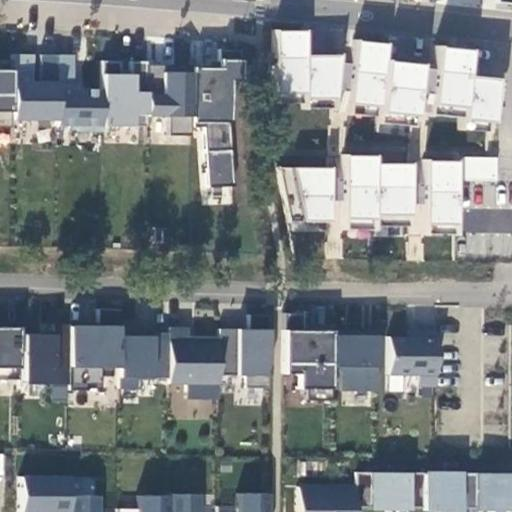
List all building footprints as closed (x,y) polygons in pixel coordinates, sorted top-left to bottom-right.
[(272,29),(272,94),(301,93),(301,99),(331,98),(337,54),(301,55),(301,29),(272,29)] [(355,40),(349,103),(375,106),(375,111),(411,115),(416,64),(382,61),(384,43),(355,40)] [(433,47),(428,103),(459,106),(458,119),(489,122),(494,78),(462,75),(465,50),(433,47)] [(54,122),(54,55),(38,55),(38,82),(10,82),(9,122),(54,122)] [(99,127),(99,89),(73,88),(73,55),(54,55),(54,122),(54,127),(99,127)] [(195,121),(204,186),(237,184),(233,124),(236,60),(220,60),(219,69),(188,68),(188,121),(195,121)] [(9,122),(10,82),(10,61),(0,61),(0,126),(9,127),(9,122)] [(148,117),(148,94),(148,63),(129,62),(128,75),(120,75),(120,61),(99,61),(99,89),(99,127),(144,127),(144,117),(148,117)] [(148,94),(148,117),(167,117),(167,136),(188,137),(188,121),(188,68),(188,66),(172,66),(172,72),(160,72),(159,94),(148,94)] [(343,155),(344,218),(374,218),(375,214),(407,214),(409,163),(373,164),(374,154),(343,155)] [(497,181),(497,157),(465,156),(464,180),(497,181)] [(423,161),(423,224),(453,226),(454,160),(423,161)] [(279,167),(290,221),(328,221),(326,167),(279,167)] [(115,368),(115,320),(115,310),(95,310),(95,326),(67,326),(67,384),(67,390),(98,390),(98,368),(115,368)] [(329,366),(329,335),(329,329),(301,329),(301,314),(283,314),(282,372),(296,373),(296,387),(303,388),(302,399),(329,399),(329,366)] [(216,336),(217,375),(245,375),(245,389),(266,389),(266,316),(247,316),(247,328),(216,328),(216,336)] [(166,377),(166,333),(136,333),(136,320),(115,320),(115,368),(115,390),(138,390),(138,378),(166,377)] [(0,378),(20,378),(19,334),(19,326),(0,326),(0,378)] [(67,384),(67,326),(51,326),(51,334),(19,334),(20,378),(20,385),(67,384)] [(217,375),(216,336),(187,336),(187,327),(166,327),(166,333),(166,377),(166,384),(185,384),(185,400),(217,400),(217,375)] [(434,388),(434,330),(407,330),(407,336),(383,335),(383,376),(415,376),(415,388),(434,388)] [(329,335),(329,366),(338,366),(338,391),(375,391),(375,336),(329,335)] [(405,511),(406,509),(406,473),(365,472),(354,472),(354,486),(353,508),(396,509),(395,511),(405,511)] [(458,511),(459,474),(406,473),(406,509),(449,510),(448,511),(458,511)] [(65,511),(66,495),(66,475),(17,474),(16,511),(65,511)] [(511,475),(459,474),(458,511),(466,511),(467,510),(511,510),(511,475)] [(353,511),(353,508),(354,486),(296,484),(295,511),(353,511)] [(265,511),(266,493),(234,492),(233,511),(265,511)] [(196,511),(197,494),(164,493),(164,496),(163,511),(196,511)] [(66,495),(65,511),(95,511),(96,496),(66,495)] [(163,511),(164,496),(135,495),(134,511),(163,511)]
